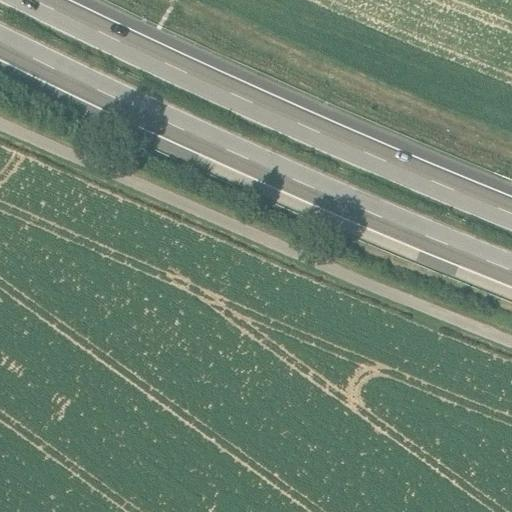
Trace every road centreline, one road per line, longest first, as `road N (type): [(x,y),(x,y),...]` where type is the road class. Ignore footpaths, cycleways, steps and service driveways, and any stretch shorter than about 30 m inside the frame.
road 1 (motorway): [(0,44),(511,268)]
road 2 (unclassified): [(0,120),(511,337)]
road 3 (motorway): [(511,214),(237,102),(28,0)]
